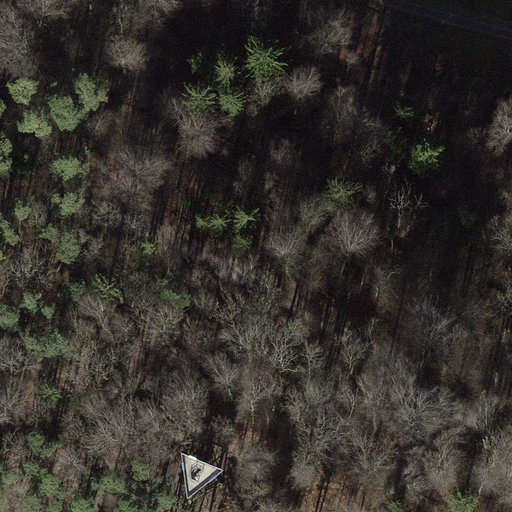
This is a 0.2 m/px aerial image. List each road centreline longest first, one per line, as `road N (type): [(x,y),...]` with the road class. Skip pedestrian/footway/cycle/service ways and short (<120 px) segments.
road 1 (track): [(511,439),(279,290),(82,203),(0,208)]
road 2 (track): [(511,32),(389,0)]
